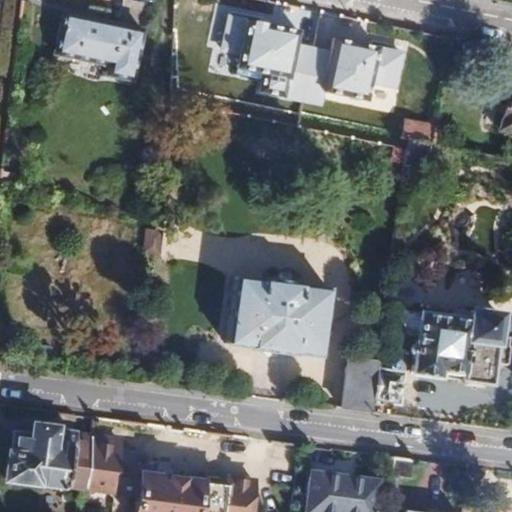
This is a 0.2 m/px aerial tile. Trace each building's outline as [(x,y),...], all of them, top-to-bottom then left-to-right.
[(144,27),(62,11),(54,52),(110,64),(108,75),(133,80),(144,27)] [(471,41),(454,38),(448,67),(465,70),(471,41)] [(511,96),(508,95),(501,127),(511,128),(511,96)] [(432,144),(435,127),(390,117),(384,120),(381,134),(408,140),(429,143),(432,144)] [(428,150),(429,143),(408,140),(405,163),(415,164),(428,150)] [(232,276),(223,343),(247,346),(249,349),(292,355),(293,352),(318,356),(327,288),(300,284),(299,282),(261,277),(259,279),(232,276)] [(469,318),(398,308),(396,328),(416,332),(409,371),(439,376),(440,367),(457,369),(456,378),(489,382),(493,363),(505,363),(509,337),(497,336),(500,314),(471,309),(469,318)] [(378,362),(373,398),(396,401),(397,396),(402,396),(405,379),(400,377),(400,372),(390,370),(392,358),(379,355),(378,362)] [(346,357),(340,409),(371,413),(373,398),(378,362),(346,357)] [(85,487),(91,437),(65,433),(64,431),(46,428),(47,424),(33,422),(31,435),(13,433),(10,453),(7,452),(4,478),(65,486),(65,484),(85,487)] [(118,440),(91,437),(85,487),(111,490),(118,440)] [(410,477),(412,459),(395,457),(393,474),(410,477)] [(141,472),(115,468),(111,490),(138,493),(141,474),(141,472)] [(310,471),(304,511),(375,511),(380,480),(310,471)] [(233,511),(237,486),(141,474),(135,511),(233,511)] [(263,511),(267,485),(238,481),(237,486),(233,511),(263,511)]
